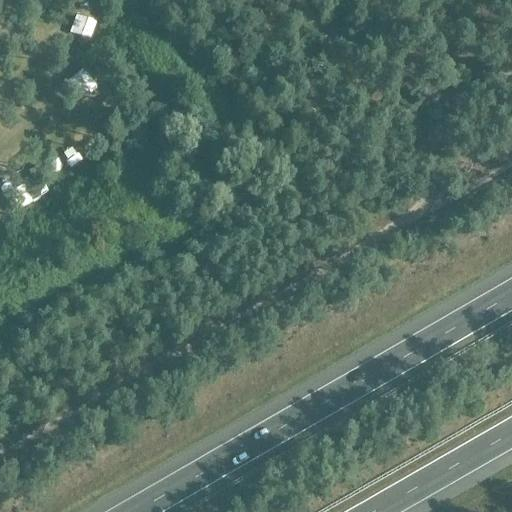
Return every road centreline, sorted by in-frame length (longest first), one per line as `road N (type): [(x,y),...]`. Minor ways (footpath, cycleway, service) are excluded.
road 1 (track): [(511,72),(448,119),(408,220),(0,456)]
road 2 (motorway): [(511,295),(137,511)]
road 3 (track): [(303,0),(317,25),(406,73),(472,96)]
road 4 (motorway): [(378,511),(511,433)]
